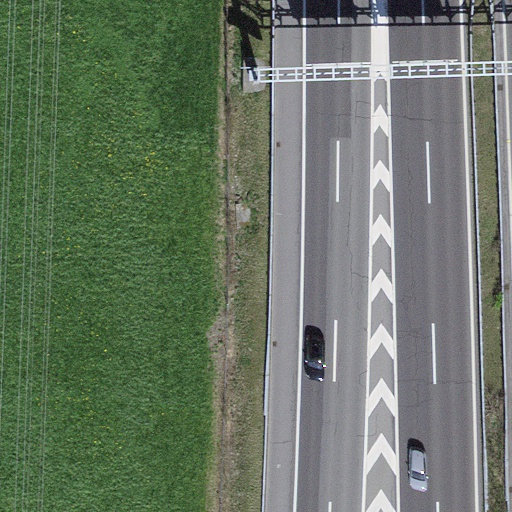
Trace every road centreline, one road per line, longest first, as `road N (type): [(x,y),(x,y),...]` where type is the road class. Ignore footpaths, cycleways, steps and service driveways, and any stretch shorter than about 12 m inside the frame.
road 1 (motorway): [(425,0),(439,511)]
road 2 (motorway): [(340,0),(331,511)]
